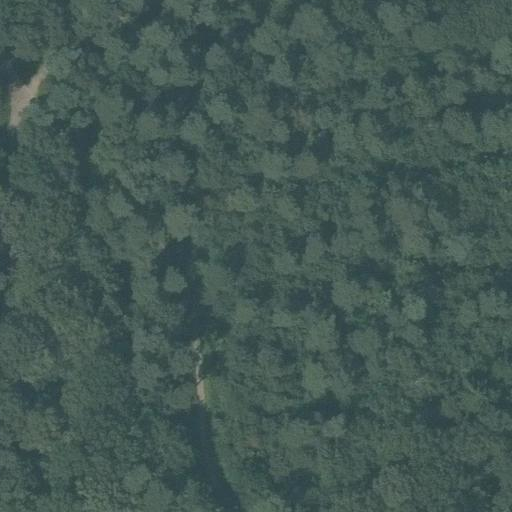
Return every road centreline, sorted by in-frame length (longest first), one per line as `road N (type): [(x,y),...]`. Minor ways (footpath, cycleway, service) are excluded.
road 1 (track): [(20,84),(158,240),(181,280),(193,321),(199,437),(230,511)]
road 2 (track): [(0,311),(15,235),(12,123),(20,84)]
road 3 (track): [(20,84),(148,0)]
